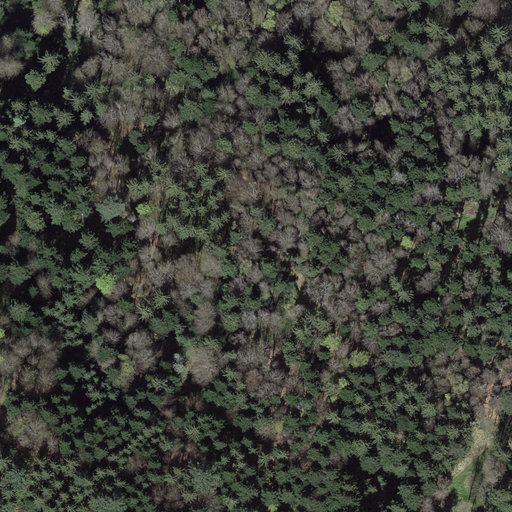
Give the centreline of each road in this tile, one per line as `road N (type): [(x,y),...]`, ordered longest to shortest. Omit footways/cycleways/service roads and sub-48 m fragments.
road 1 (track): [(511,207),(345,288),(16,511)]
road 2 (track): [(302,0),(290,14),(137,74),(0,105)]
